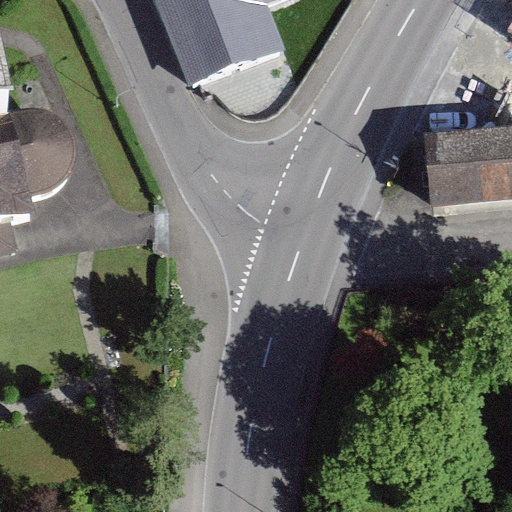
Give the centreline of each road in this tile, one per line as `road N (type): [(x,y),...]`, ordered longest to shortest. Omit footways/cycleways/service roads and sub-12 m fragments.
road 1 (residential): [(125,0),(209,171),(265,226),(305,246)]
road 2 (secondary): [(305,246),(370,91),(424,0)]
road 3 (secondary): [(245,511),(268,359),(305,246)]
